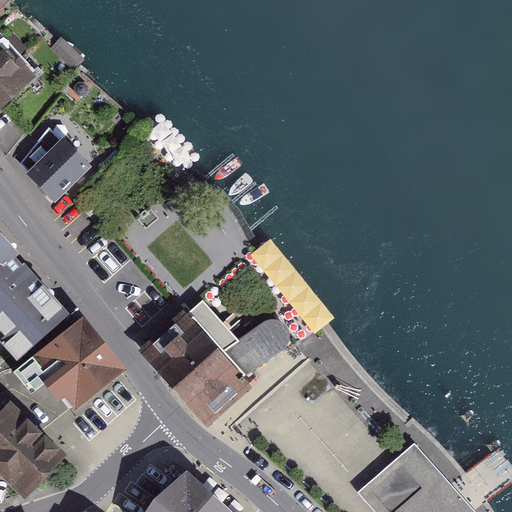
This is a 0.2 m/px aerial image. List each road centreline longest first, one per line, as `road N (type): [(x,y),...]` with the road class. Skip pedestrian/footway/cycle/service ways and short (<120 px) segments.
road 1 (secondary): [(173,415),(0,189)]
road 2 (residential): [(37,511),(89,491),(173,415)]
road 3 (secondary): [(284,511),(173,415)]
